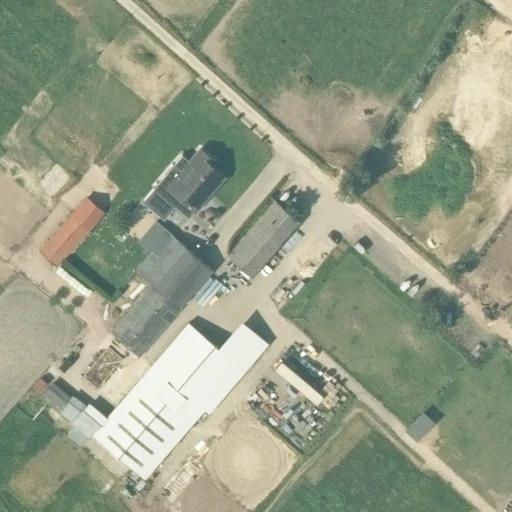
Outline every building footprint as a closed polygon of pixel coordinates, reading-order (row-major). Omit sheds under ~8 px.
[(181,155),(154,188),(185,215),(192,207),(196,211),(225,177),(213,167),(216,162),(201,150),(190,163),(181,155)] [(301,222),(278,202),(256,228),(230,258),(253,278),(301,222)] [(89,231),(72,216),(39,251),(56,267),(89,231)] [(213,271),(170,235),(139,272),(155,285),(113,336),(139,358),(213,271)] [(151,481),(267,337),(243,318),(222,345),(188,318),(94,435),(151,481)] [(101,384),(107,369),(93,363),(86,379),(101,384)] [(54,379),(41,395),(75,422),(88,406),(54,379)]
